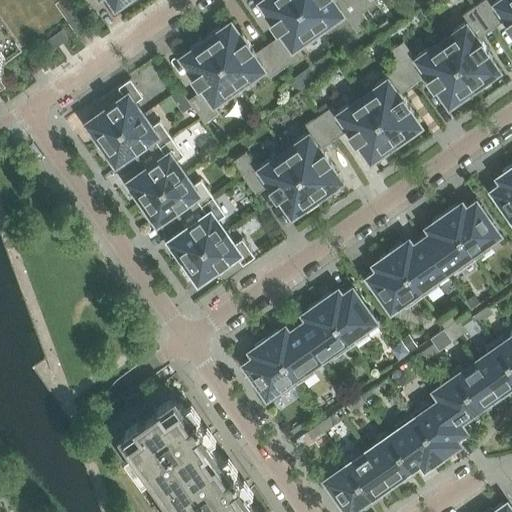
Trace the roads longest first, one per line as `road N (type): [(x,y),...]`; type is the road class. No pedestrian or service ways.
road 1 (residential): [(184,342),(26,113),(187,0)]
road 2 (residential): [(184,342),(511,113)]
road 3 (residential): [(303,511),(184,342)]
